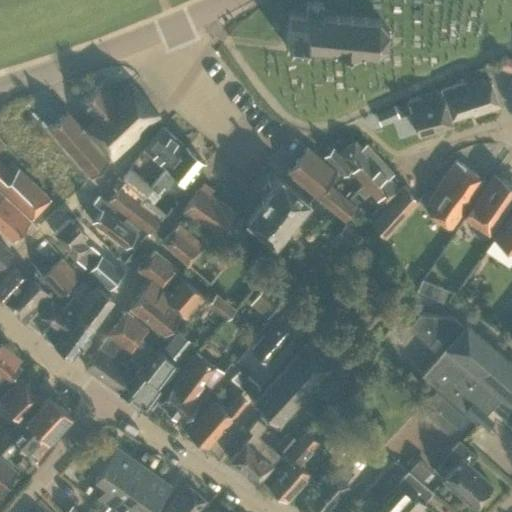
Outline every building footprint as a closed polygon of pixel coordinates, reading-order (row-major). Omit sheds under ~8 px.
[(360,52),(360,54),(362,54),(362,53),(375,54),(375,55),(377,55),(376,53),(386,46),(388,46),(388,45),(387,44),(388,32),(390,31),(389,29),(387,30),(379,21),(380,19),(379,18),(378,20),(365,19),(365,17),(364,17),(364,18),(351,17),(351,15),(349,15),(349,17),(337,16),(337,14),(335,14),(335,16),(321,14),(322,3),(321,3),(321,4),(315,3),(315,2),(313,2),(313,3),(307,2),(307,1),(306,1),(305,13),(289,11),(288,18),(287,18),(285,38),(286,38),(285,45),(304,47),(304,49),(305,49),(305,47),(318,48),(318,50),(319,50),(320,48),(332,50),(332,51),(334,52),(334,50),(346,51),(346,53),(348,53),(348,51),(360,52)] [(464,80),(441,88),(451,119),(473,111),(475,114),(498,106),(490,79),(466,88),(464,80)] [(130,83),(114,97),(101,82),(79,100),(94,118),(83,127),(110,159),(159,114),(130,83)] [(451,119),(441,88),(407,100),(375,113),(380,124),(410,112),(418,134),(452,124),(451,119)] [(47,127),(90,177),(109,160),(67,110),(47,127)] [(162,126),(144,148),(165,166),(166,167),(167,168),(184,145),(162,126)] [(366,153),(371,158),(376,154),(366,143),(361,147),(354,140),(339,153),(333,146),(324,154),(343,175),(351,167),(366,153)] [(165,166),(150,185),(152,187),(156,191),(161,184),(162,185),(166,181),(170,184),(176,176),(186,184),(200,168),(204,162),(184,145),(167,168),(166,167),(165,166)] [(286,171),(344,219),(356,205),(328,182),(337,171),(307,146),(286,171)] [(376,154),(371,158),(366,153),(351,167),(364,182),(356,189),(363,197),(371,189),(382,201),(369,216),(373,220),(372,220),(385,237),(418,200),(404,185),(399,189),(388,176),(393,173),(376,154)] [(427,202),(434,207),(429,214),(451,229),(485,181),(456,159),(427,202)] [(0,186),(32,217),(50,198),(17,166),(11,161),(6,167),(0,162),(0,186)] [(130,168),(122,177),(144,195),(152,187),(150,185),(130,168)] [(511,184),(500,176),(500,177),(494,172),(464,217),(488,234),(489,234),(511,199),(511,184)] [(246,220),(274,243),(284,231),(289,234),(300,221),(296,217),(309,201),(281,178),(246,220)] [(124,180),(108,200),(149,232),(164,214),(150,202),(124,180)] [(182,210),(220,236),(237,212),(210,193),(213,188),(203,181),(199,186),(199,185),(182,210)] [(30,219),(3,194),(0,197),(0,228),(11,239),(30,219)] [(92,202),(101,209),(92,221),(125,247),(136,233),(111,213),(115,208),(98,195),(92,202)] [(511,211),(494,238),(511,250),(511,211)] [(82,230),(83,229),(75,222),(74,223),(69,217),(53,233),(69,250),(69,251),(79,262),(84,267),(98,252),(93,248),(91,249),(81,239),(85,234),(82,230)] [(162,241),(188,264),(204,245),(178,222),(162,241)] [(334,236),(350,249),(360,236),(345,223),(334,236)] [(223,248),(251,270),(260,260),(232,238),(223,248)] [(0,264),(11,253),(0,242),(0,264)] [(209,257),(222,268),(229,259),(216,248),(209,257)] [(150,278),(162,289),(164,287),(178,269),(153,250),(137,268),(150,278)] [(88,271),(110,289),(122,273),(101,255),(88,271)] [(42,274),(59,296),(81,278),(64,257),(42,274)] [(21,265),(0,285),(0,297),(4,302),(31,276),(21,265)] [(49,296),(31,277),(5,303),(24,323),(38,309),(37,308),(49,296)] [(162,289),(150,278),(128,307),(165,334),(180,314),(186,319),(206,296),(183,278),(171,292),(164,287),(162,289)] [(96,285),(52,342),(72,357),(95,327),(92,325),(113,297),(96,285)] [(448,290),(435,285),(430,296),(443,302),(448,290)] [(248,302),(265,315),(275,302),(259,289),(248,302)] [(208,302),(226,317),(234,308),(215,293),(208,302)] [(52,342),(82,302),(72,294),(62,308),(51,300),(39,315),(49,323),(41,334),(52,342)] [(279,317),(278,317),(251,349),(268,363),(303,321),(287,307),(279,317)] [(126,310),(108,333),(126,347),(130,351),(148,328),(126,310)] [(421,374),(476,421),(477,422),(479,420),(487,426),(493,419),(486,413),(489,409),(490,410),(492,408),(511,425),(511,363),(466,323),(464,326),(453,316),(420,313),(408,326),(438,354),(421,374)] [(305,331),(311,323),(306,318),(299,326),(305,331)] [(251,345),(261,332),(251,324),(241,337),(251,345)] [(85,366),(119,391),(134,373),(117,360),(126,347),(108,333),(85,366)] [(331,348),(323,357),(306,341),(253,401),(278,423),(313,385),(326,397),(352,367),(331,348)] [(16,364),(21,359),(0,343),(0,342),(0,379),(3,376),(8,381),(20,368),(16,364)] [(134,373),(119,391),(146,411),(168,381),(166,380),(178,364),(156,349),(143,364),(142,363),(134,373)] [(158,401),(183,420),(199,399),(223,371),(196,351),(158,401)] [(375,384),(384,374),(373,364),(364,374),(375,384)] [(239,385),(247,376),(238,369),(230,377),(239,385)] [(239,385),(252,395),(259,386),(247,376),(239,385)] [(22,416),(23,418),(46,441),(47,440),(70,414),(49,395),(34,412),(30,408),(40,398),(21,379),(0,399),(0,400),(18,420),(22,416)] [(207,447),(247,400),(239,393),(225,409),(213,398),(186,430),(206,447),(207,447)] [(463,415),(445,400),(430,418),(447,433),(463,415)] [(34,455),(46,441),(23,418),(0,441),(0,450),(5,455),(16,444),(25,452),(28,449),(34,455)] [(229,460),(256,482),(272,463),(271,463),(279,453),(257,435),(265,425),(257,418),(248,429),(253,432),(229,460)] [(299,464),(318,442),(304,430),(297,438),(285,452),(260,480),(286,500),(309,474),(299,464)] [(285,452),(297,438),(287,430),(275,443),(285,452)] [(442,479),(473,505),(492,484),(469,464),(476,455),(458,439),(450,448),(461,458),(442,479)] [(97,496),(104,501),(134,459),(116,446),(94,477),(105,484),(97,496)] [(355,448),(309,500),(321,511),(322,511),(348,484),(342,479),(347,475),(349,477),(353,472),(349,468),(362,454),(355,448)] [(0,490),(16,471),(0,456),(0,490)] [(152,471),(134,459),(104,501),(112,506),(120,494),(130,501),(152,471)] [(397,482),(402,486),(378,511),(421,511),(427,505),(423,502),(432,491),(408,470),(397,482)] [(152,471),(130,501),(141,509),(138,511),(149,511),(170,484),(152,471)] [(186,483),(168,507),(174,511),(194,511),(205,499),(186,483)] [(61,511),(79,511),(70,503),(61,511)]
